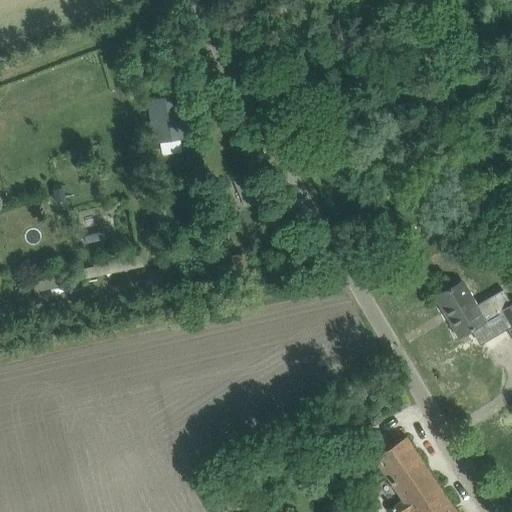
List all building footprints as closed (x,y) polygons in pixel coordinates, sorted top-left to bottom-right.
[(155,98),(158,120),(185,115),(182,94),(155,98)] [(259,175),(253,177),(251,172),(234,179),(246,206),(268,197),(259,175)] [(226,287),(237,285),(237,286),(252,283),(247,252),(232,255),(233,263),(222,264),(216,265),(217,276),(224,275),(226,287)] [(155,294),(153,280),(145,281),(148,295),(155,294)] [(511,332),(511,303),(504,289),(477,305),(463,281),(436,297),(459,337),(496,316),(501,313),(505,321),(511,332)] [(352,409),(331,423),(341,438),(362,424),(352,409)] [(457,511),(407,437),(375,458),(403,500),(392,508),(394,511),(457,511)] [(194,480),(198,488),(211,480),(207,473),(194,480)]
